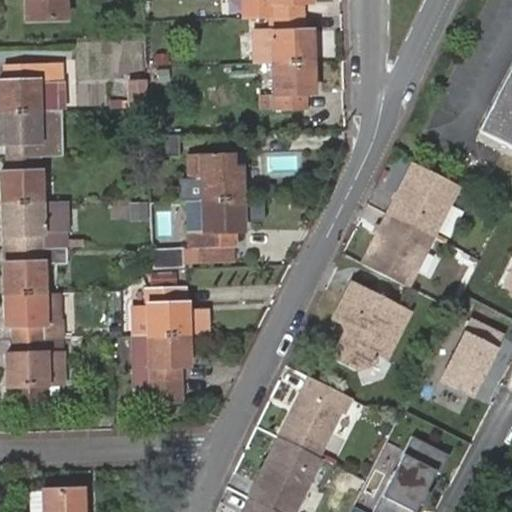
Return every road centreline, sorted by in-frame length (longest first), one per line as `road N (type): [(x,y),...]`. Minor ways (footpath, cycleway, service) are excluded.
road 1 (residential): [(366,146),(228,439)]
road 2 (residential): [(228,439),(0,448)]
road 3 (residential): [(366,146),(440,0)]
road 4 (residential): [(367,0),(366,146)]
